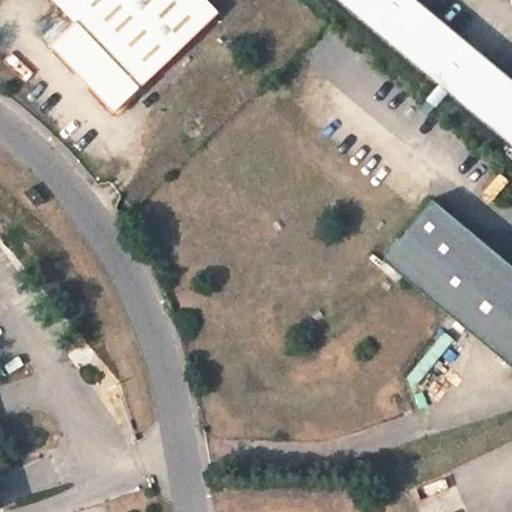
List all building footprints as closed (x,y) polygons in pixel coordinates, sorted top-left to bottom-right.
[(205,0),(52,0),(74,24),(51,45),(113,113),(134,92),(216,11),(205,0)] [(336,0),(511,145),(511,77),(418,0),(336,0)] [(140,97),(134,92),(113,113),(119,117),(140,97)] [(511,264),(413,184),(365,241),(511,361),(511,264)] [(29,186),(24,191),(32,200),(30,202),(36,207),(44,199),(40,194),(38,195),(29,186)]
